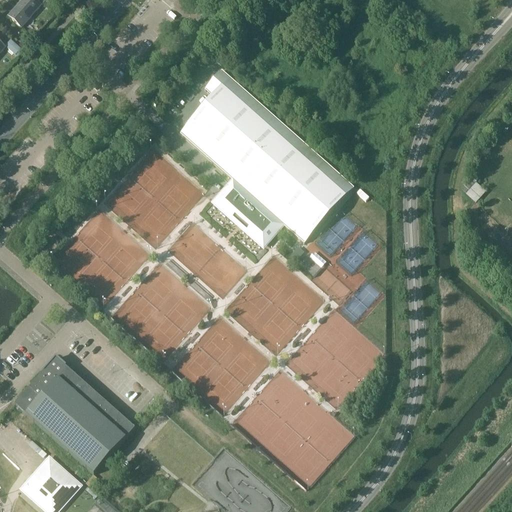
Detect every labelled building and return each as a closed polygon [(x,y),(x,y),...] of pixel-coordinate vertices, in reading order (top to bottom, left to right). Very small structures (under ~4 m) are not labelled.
[(21,29),(41,7),(42,8),(46,4),(48,6),(53,0),(23,0),(8,17),(21,29)] [(11,41),(5,47),(18,58),(23,52),(11,41)] [(354,189),(222,72),(204,91),(213,99),(184,130),(180,135),(216,168),(231,181),(234,183),(218,201),(266,244),(282,226),(286,229),(304,245),(354,189)] [(475,204),(485,193),(475,184),(479,180),(474,176),(461,190),(465,195),(475,204)] [(479,207),(475,204),(467,213),(471,216),(479,207)] [(297,261),(303,254),(298,249),(291,257),(296,262),(297,261)] [(56,360),(32,387),(15,406),(93,476),(134,430),(119,417),(123,412),(73,368),(70,373),(56,360)] [(49,460),(32,480),(25,488),(51,511),(52,511),(77,485),(49,460)]
